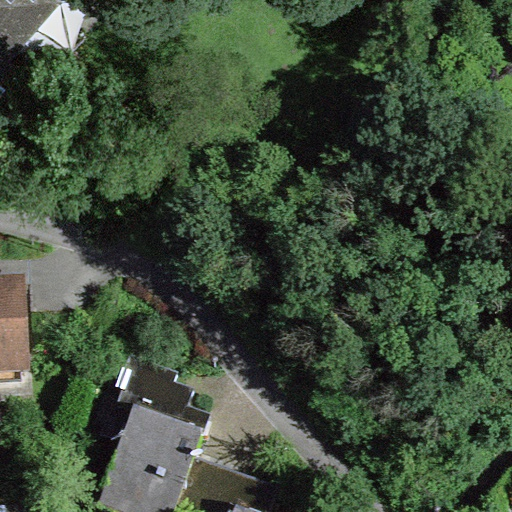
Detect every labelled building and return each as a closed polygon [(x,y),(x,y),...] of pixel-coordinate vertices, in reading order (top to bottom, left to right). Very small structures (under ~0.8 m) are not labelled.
[(0,0),(0,99),(43,80),(66,57),(32,25),(55,0),(0,0)] [(0,285),(0,369),(25,369),(22,285),(0,285)] [(178,376),(130,358),(118,391),(123,393),(118,406),(136,413),(104,499),(138,511),(175,511),(194,463),(211,418),(190,410),(197,394),(174,385),(178,376)] [(175,511),(209,511),(223,473),(194,463),(175,511)] [(243,511),(254,484),(223,473),(209,511),(240,511),(243,511)]
